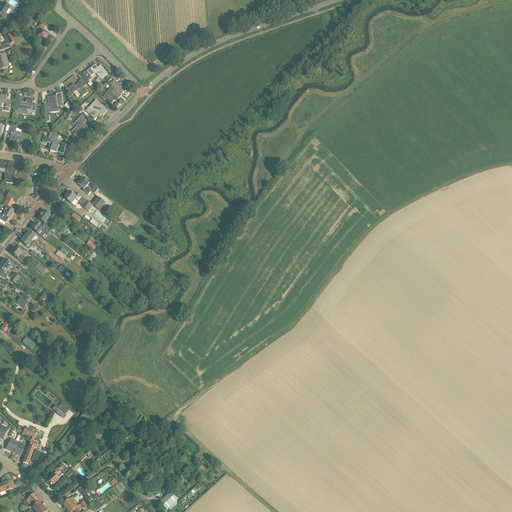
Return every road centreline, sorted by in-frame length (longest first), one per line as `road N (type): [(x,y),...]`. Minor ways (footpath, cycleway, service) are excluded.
road 1 (track): [(159,427),(289,327),(384,216),(461,176),(511,162)]
road 2 (tertiary): [(143,91),(220,40),(333,0)]
road 3 (track): [(51,505),(159,427)]
